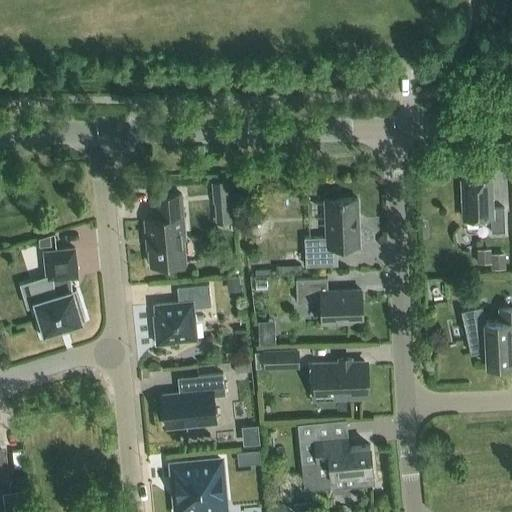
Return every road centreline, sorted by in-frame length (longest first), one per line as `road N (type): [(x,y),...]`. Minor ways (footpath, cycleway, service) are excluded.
road 1 (tertiary): [(390,132),(98,132)]
road 2 (residential): [(405,409),(390,132)]
road 3 (unclassified): [(124,354),(98,132)]
road 4 (residential): [(137,511),(124,354)]
road 5 (residential): [(0,384),(124,354)]
road 6 (tertiary): [(511,128),(390,132)]
